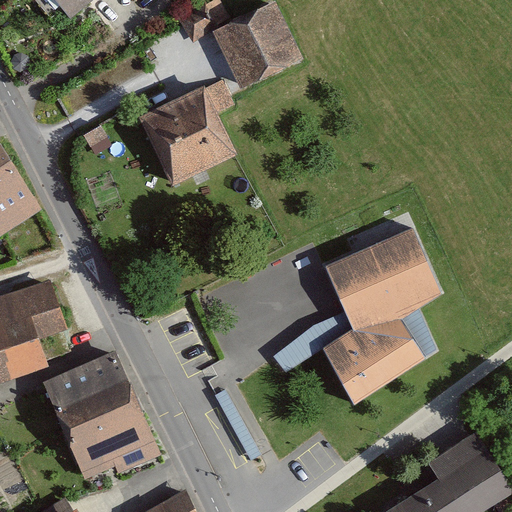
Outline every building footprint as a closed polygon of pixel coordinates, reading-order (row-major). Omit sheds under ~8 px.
[(46,0),(65,21),(86,3),(89,0),(46,0)] [(217,31),(204,8),(180,22),(185,30),(193,45),(217,31)] [(216,35),(239,87),(300,60),(277,8),(216,35)] [(227,94),(222,84),(146,122),(137,127),(168,188),(236,154),(218,118),(235,110),(227,94)] [(99,131),(86,139),(92,149),(105,141),(99,131)] [(40,209),(5,153),(0,156),(0,233),(3,237),(40,209)] [(444,298),(409,226),(324,268),(320,269),(348,329),(319,347),(348,402),(422,355),(399,320),(444,298)] [(0,379),(75,352),(68,331),(76,327),(58,278),(0,299),(0,379)] [(63,429),(139,395),(119,350),(43,383),(45,386),(63,429)] [(160,443),(139,395),(63,429),(84,476),(108,466),(160,443)] [(489,511),(510,500),(474,437),(437,458),(447,476),(416,494),(396,506),(399,511),(489,511)] [(198,511),(189,495),(158,511),(198,511)]
